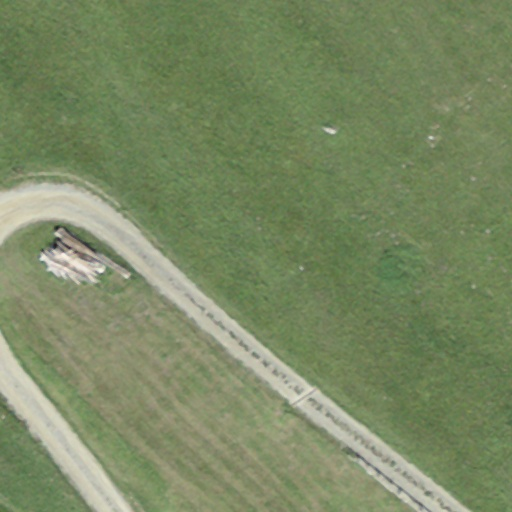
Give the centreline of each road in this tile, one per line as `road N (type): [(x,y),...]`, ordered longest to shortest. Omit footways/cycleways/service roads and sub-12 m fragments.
road 1 (track): [(0,221),(43,202),(74,203),(108,221),(456,511)]
road 2 (track): [(121,511),(0,355)]
